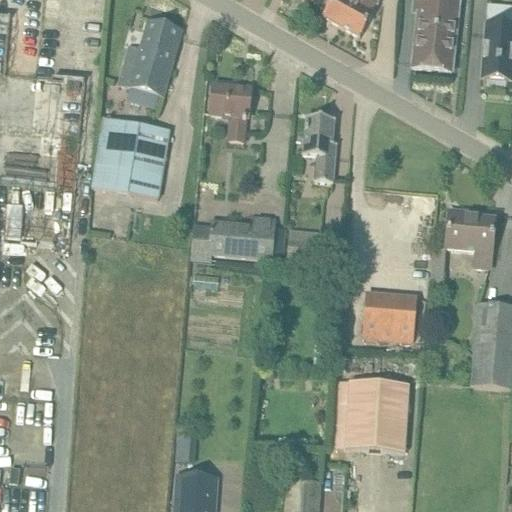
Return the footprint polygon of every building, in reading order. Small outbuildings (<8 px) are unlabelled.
[(370,0),(332,0),(332,2),(322,19),(360,41),(369,23),(379,5),(370,0)] [(412,70),(450,74),(459,0),(414,0),(413,16),(418,17),(412,70)] [(487,26),(482,82),(487,82),(487,87),(505,88),(505,84),(510,84),(511,62),(511,8),(488,7),(487,26)] [(161,102),(176,53),(181,34),(146,24),(138,52),(127,49),(122,68),(116,88),(161,102)] [(18,33),(15,61),(35,63),(38,35),(18,33)] [(247,121),(247,113),(249,93),(213,89),(211,109),(210,118),(230,119),(228,143),(243,145),(245,121),(247,121)] [(331,147),(333,123),(306,121),(302,159),(318,160),(316,185),(332,186),(335,147),(331,147)] [(90,192),(156,203),(168,134),(102,122),(90,192)] [(489,273),(492,242),(494,222),(466,220),(467,215),(449,214),(447,233),(445,253),(474,256),(473,271),(489,273)] [(192,250),(191,262),(192,262),(210,263),(210,260),(269,264),(273,222),(250,221),(249,227),(213,224),(213,230),(193,229),(192,250)] [(289,233),(286,272),(316,274),(319,236),(289,233)] [(328,282),(316,292),(326,305),(338,295),(328,282)] [(416,300),(366,296),(362,342),(412,347),(416,300)] [(511,394),(511,312),(478,309),(471,391),(511,395),(511,394)] [(408,389),(350,385),(346,453),(404,457),(408,389)] [(174,462),(190,463),(191,436),(175,435),(174,462)] [(213,511),(215,481),(177,479),(174,511),(213,511)] [(319,511),(321,487),(289,485),(286,511),(319,511)]
